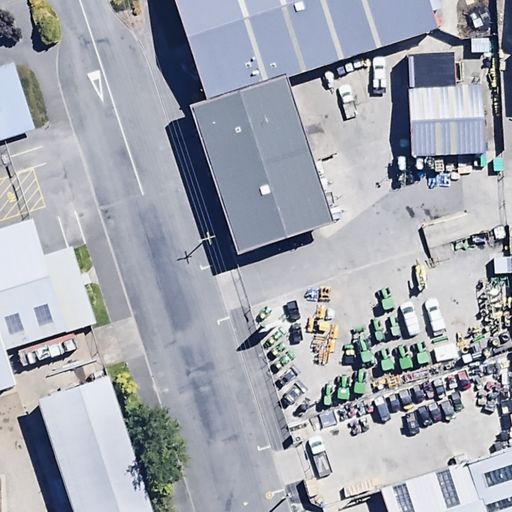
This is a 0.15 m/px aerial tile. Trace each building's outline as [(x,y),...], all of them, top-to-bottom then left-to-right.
[(424,0),(187,0),(219,98),(434,29),(424,0)] [(9,65),(0,68),(0,139),(31,129),(9,65)] [(281,78),(219,98),(189,107),(234,249),(326,220),(281,78)] [(481,149),(477,82),(405,86),(409,153),(481,149)] [(0,374),(8,373),(1,352),(68,331),(32,220),(0,229),(0,374)] [(149,511),(104,371),(33,394),(70,511),(149,511)] [(484,511),(468,465),(387,492),(394,511),(484,511)]
